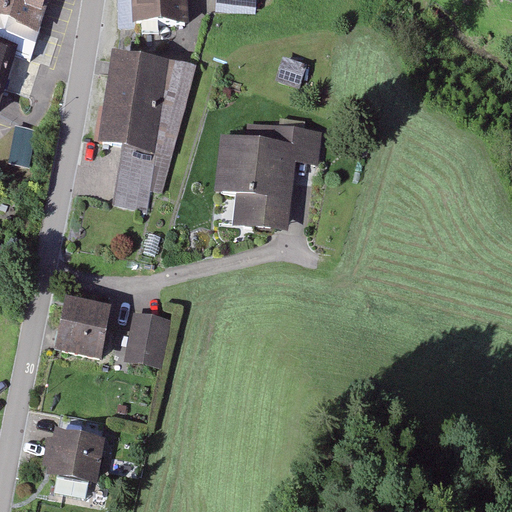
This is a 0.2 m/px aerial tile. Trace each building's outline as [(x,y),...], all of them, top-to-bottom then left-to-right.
[(50,0),(0,0),(0,111),(16,58),(32,62),(50,0)] [(189,0),(118,0),(119,31),(190,28),(189,0)] [(195,69),(113,55),(99,146),(122,149),(113,210),(149,215),(152,193),(163,195),(195,69)] [(307,67),(283,59),(276,83),(300,91),(307,67)] [(247,142),(222,140),(215,196),(237,197),(234,229),(289,234),(297,165),(319,168),(322,135),(248,126),(247,142)] [(0,279),(10,254),(0,249),(0,279)] [(112,310),(66,301),(56,355),(102,364),(112,310)] [(172,323),(134,316),(125,364),(162,372),(172,323)] [(106,442),(56,432),(54,443),(48,442),(43,469),(49,470),(48,477),(57,479),(55,496),(86,501),(89,486),(99,487),(106,442)]
